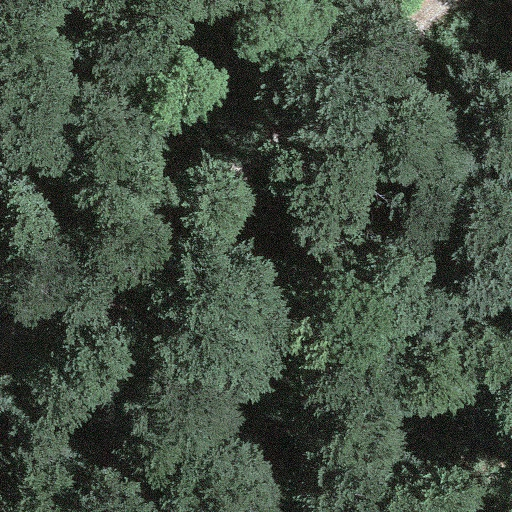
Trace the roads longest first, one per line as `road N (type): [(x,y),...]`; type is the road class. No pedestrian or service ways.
road 1 (track): [(439,0),(0,356)]
road 2 (track): [(0,185),(35,112),(62,0)]
